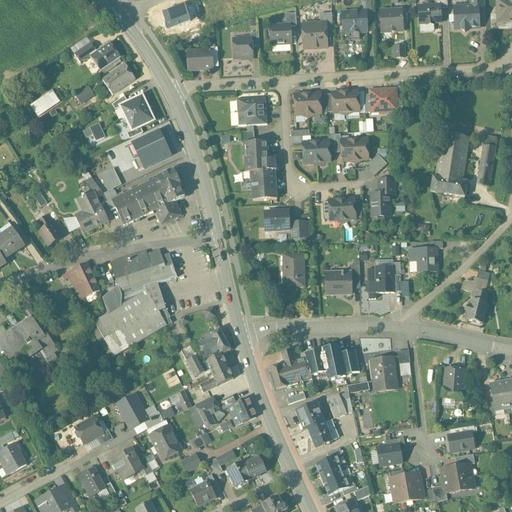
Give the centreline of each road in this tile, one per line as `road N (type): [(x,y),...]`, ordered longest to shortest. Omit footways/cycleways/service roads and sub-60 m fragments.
road 1 (residential): [(0,293),(78,253),(215,231)]
road 2 (residential): [(501,68),(282,84)]
road 3 (residential): [(390,327),(511,217)]
road 4 (secondary): [(240,332),(295,475)]
road 5 (residential): [(390,327),(240,332)]
road 6 (secondary): [(170,92),(195,149),(215,231)]
road 7 (residential): [(425,454),(409,329)]
